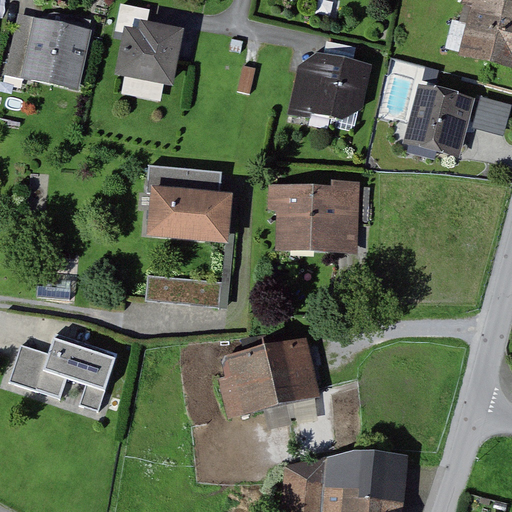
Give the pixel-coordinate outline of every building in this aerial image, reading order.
[(511,0),(468,0),(468,4),(475,6),(462,55),(511,68),(511,0)] [(152,11),(124,5),(118,32),(128,34),(128,33),(142,35),(143,26),(148,27),(150,19),(152,11)] [(37,22),(92,33),(94,21),(57,14),(37,19),(37,22)] [(37,19),(21,16),(9,76),(25,80),(37,22),(37,19)] [(92,33),(37,22),(25,80),(79,91),(92,33)] [(143,26),(142,35),(128,33),(128,34),(119,76),(173,87),(183,34),(148,27),(143,26)] [(248,43),(236,41),(234,52),(246,54),(248,43)] [(359,126),(374,70),(322,57),(305,69),(294,110),(359,126)] [(255,94),(261,70),(255,68),(249,67),(243,92),(255,94)] [(474,103),(423,90),(409,143),(460,157),(474,103)] [(511,118),(511,106),(484,99),(476,130),(491,134),(507,138),(511,118)] [(227,174),(151,168),(149,191),(153,192),(225,198),(227,174)] [(280,250),(358,251),(359,186),(335,186),(335,192),(274,191),(274,209),(281,209),(280,250)] [(471,194),(438,189),(433,225),(422,223),(417,259),(476,268),(478,255),(485,212),(468,210),(471,194)] [(225,198),(153,192),(148,238),(226,245),(230,199),(225,198)] [(151,277),(149,302),(222,309),(225,284),(151,277)] [(121,357),(59,338),(53,356),(26,348),(15,384),(65,399),(70,381),(90,387),(84,406),(104,412),(121,357)] [(228,361),(233,382),(226,383),(233,416),(317,396),(311,371),(305,344),(228,361)] [(401,511),(405,461),(346,457),(290,471),(287,511),(401,511)]
